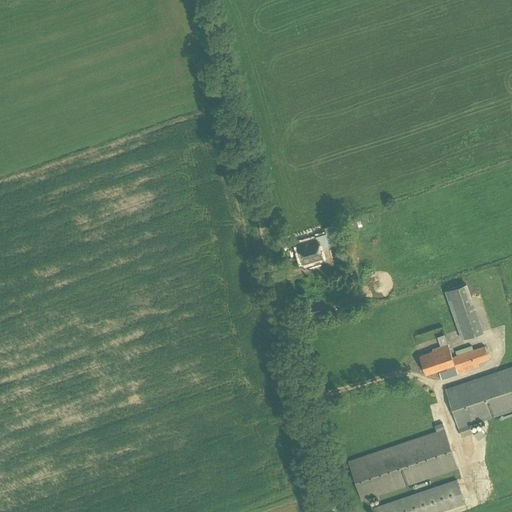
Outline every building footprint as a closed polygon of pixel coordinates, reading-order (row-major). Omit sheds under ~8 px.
[(339,244),(333,224),(323,227),(325,233),(315,236),(315,238),(297,244),(303,263),(322,257),(318,243),(327,241),(329,246),(339,244)] [(461,339),(482,332),(478,319),(465,283),(445,290),(461,339)] [(433,351),(419,355),(425,374),(438,370),(439,371),(455,366),(457,373),(479,366),(478,363),(479,362),(489,359),(484,345),(473,349),(472,345),(467,347),(455,351),(456,355),(451,356),(447,343),(444,334),(436,337),(440,346),(432,349),(433,351)] [(511,365),(444,388),(461,436),(472,432),(470,425),(511,410),(511,365)] [(361,500),(458,468),(442,422),(434,425),(436,430),(348,460),(361,500)] [(374,511),(439,511),(465,503),(457,478),(373,507),(374,511)] [(380,494),(372,497),(374,502),(382,500),(380,494)]
